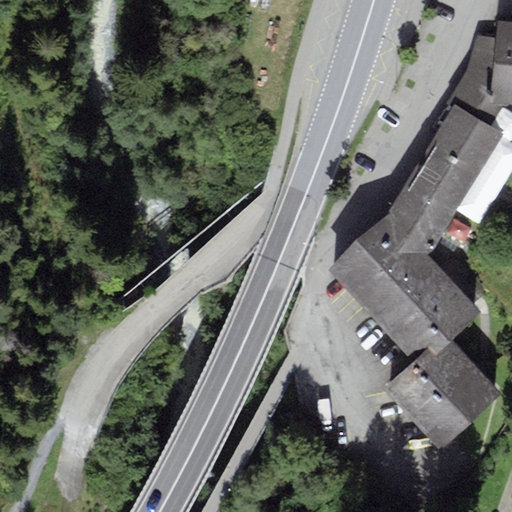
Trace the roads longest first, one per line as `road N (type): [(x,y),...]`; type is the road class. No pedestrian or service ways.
road 1 (residential): [(458,0),(320,249),(306,293),(368,384)]
road 2 (primary): [(159,511),(284,249)]
road 3 (primary): [(375,0),(284,249)]
